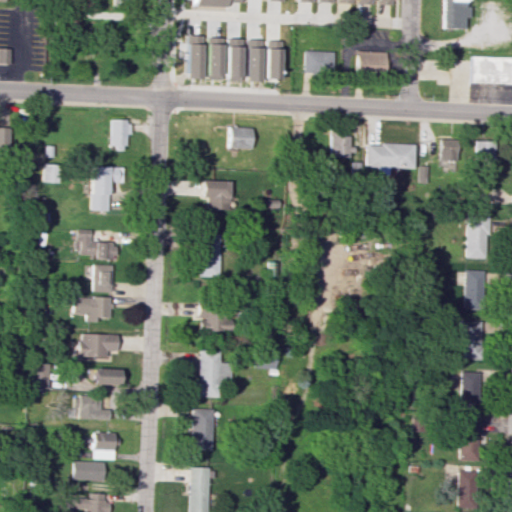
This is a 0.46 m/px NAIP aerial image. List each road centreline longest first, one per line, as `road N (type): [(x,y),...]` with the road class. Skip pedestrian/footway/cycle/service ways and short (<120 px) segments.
road 1 (tertiary): [(511,115),(0,90)]
road 2 (residential): [(162,0),(141,511)]
